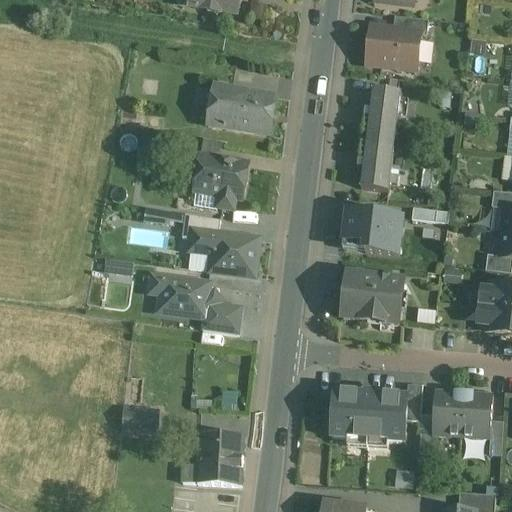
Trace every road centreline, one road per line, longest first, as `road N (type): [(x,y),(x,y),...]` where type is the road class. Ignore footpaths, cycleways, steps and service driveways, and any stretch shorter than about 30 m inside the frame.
road 1 (residential): [(285,350),(331,0)]
road 2 (residential): [(511,365),(285,350)]
road 3 (residential): [(265,511),(285,350)]
